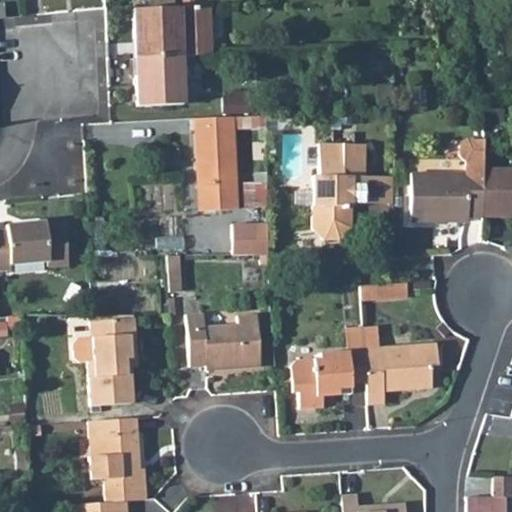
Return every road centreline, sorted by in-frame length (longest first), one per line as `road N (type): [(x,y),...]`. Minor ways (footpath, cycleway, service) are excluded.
road 1 (residential): [(449,445),(268,455),(221,440)]
road 2 (residential): [(449,445),(489,330),(484,289)]
road 3 (residential): [(59,50),(26,109),(13,153),(0,162)]
